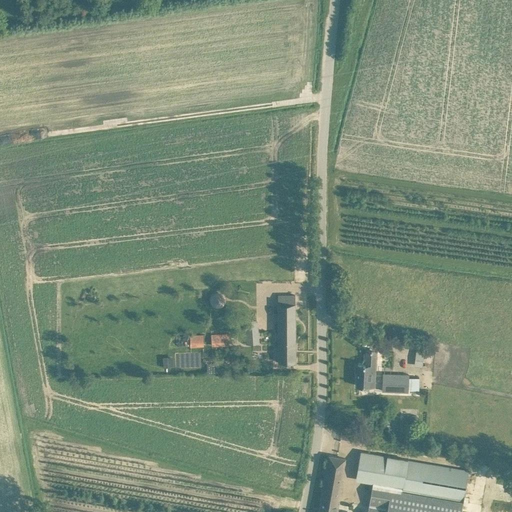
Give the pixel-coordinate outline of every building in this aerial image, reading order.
[(278,295),(278,362),(295,362),(295,295),(278,295)] [(246,331),(245,331),(246,344),(257,343),(255,317),(245,317),(246,331)] [(211,334),(211,345),(231,345),(231,333),(211,334)] [(190,335),(190,346),(204,346),(203,334),(190,335)] [(414,365),(421,366),(424,349),(416,348),(414,365)] [(207,364),(207,372),(219,372),(219,363),(207,364)] [(371,386),(372,365),(358,364),(358,365),(356,365),(355,371),(357,371),(357,385),(371,386)] [(382,391),(407,392),(408,375),(383,374),(382,391)] [(361,452),(357,473),(356,478),(373,481),(367,511),(461,511),(468,470),(361,452)] [(319,511),(336,511),(339,502),(337,502),(345,458),(329,455),(319,511)]
